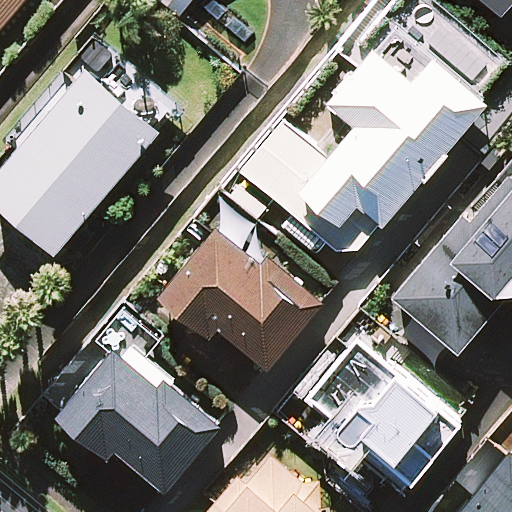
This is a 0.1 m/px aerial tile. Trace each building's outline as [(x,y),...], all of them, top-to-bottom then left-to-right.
[(0,0),(0,33),(27,0),(0,0)] [(189,0),(162,0),(178,13),(189,0)] [(511,0),(489,0),(505,13),(511,4),(511,0)] [(186,101),(104,30),(12,137),(23,146),(0,172),(0,184),(66,241),(186,101)] [(422,74),(384,40),(338,93),(366,117),(333,155),(290,117),(250,163),(354,253),(375,228),(353,209),(366,193),(391,215),(495,95),(443,50),(422,74)] [(511,154),(404,282),(473,341),(511,294),(511,154)] [(269,258),(222,221),(170,287),(219,326),(226,318),(278,358),(328,294),(275,251),(269,258)] [(100,343),(113,354),(65,412),(115,454),(122,446),(172,488),(217,434),(230,418),(156,356),(170,340),(130,307),(100,343)] [(311,399),(349,429),(369,431),(422,473),(469,413),(365,331),(311,399)] [(511,511),(511,453),(462,511),(511,511)] [(325,511),(322,509),(322,487),(303,491),(270,461),(242,491),(235,484),(209,511),(325,511)]
